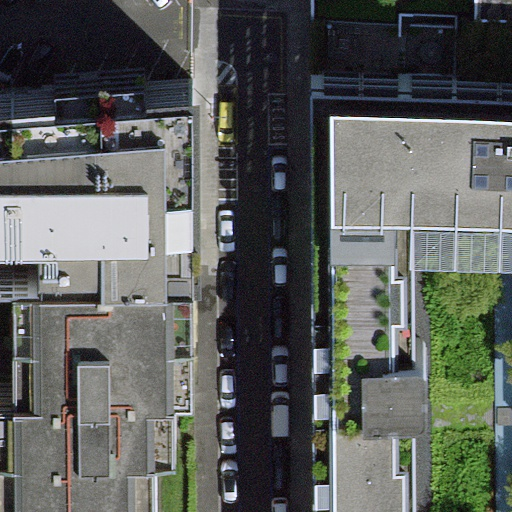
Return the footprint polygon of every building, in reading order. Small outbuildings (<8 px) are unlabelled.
[(348,2),(347,49),(511,53),(511,0),(478,0),(478,5),(348,2)] [(413,179),(413,187),(511,190),(511,74),(314,67),(315,180),(413,179)] [(33,265),(176,264),(195,264),(193,78),(13,93),(14,265),(33,265)] [(0,265),(14,265),(13,93),(0,93),(0,265)] [(317,511),(416,511),(415,396),(424,395),(429,388),(428,345),(424,340),(415,337),(413,187),(413,179),(315,180),(317,511)] [(16,493),(158,492),(158,435),(177,435),(176,264),(33,265),(35,319),(14,320),(16,493)] [(157,511),(158,492),(16,493),(15,511),(157,511)]
